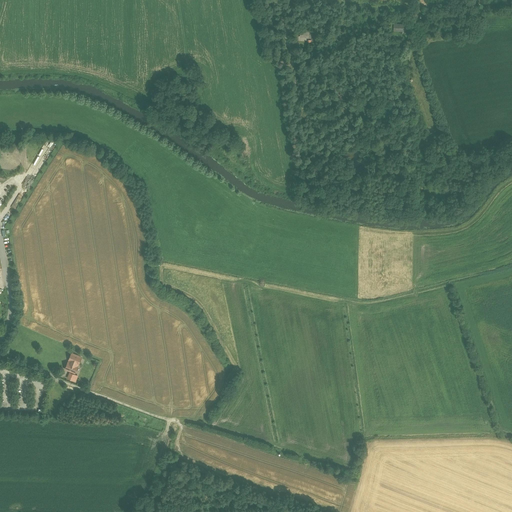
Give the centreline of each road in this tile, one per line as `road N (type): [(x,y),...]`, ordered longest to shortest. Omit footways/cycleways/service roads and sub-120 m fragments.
road 1 (track): [(276,0),(302,111),(340,96),(396,96)]
road 2 (track): [(377,5),(401,84),(394,121),(428,188)]
road 3 (track): [(511,2),(345,0)]
